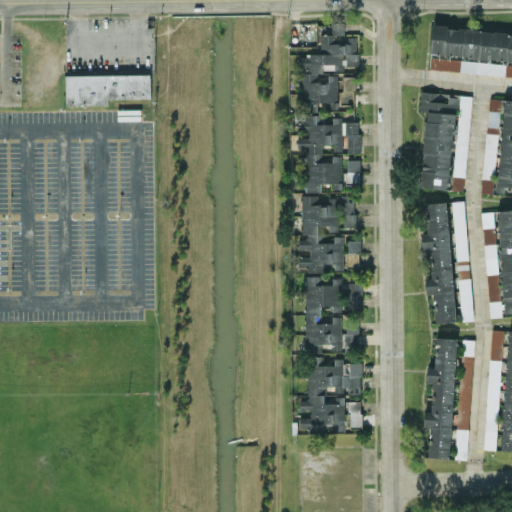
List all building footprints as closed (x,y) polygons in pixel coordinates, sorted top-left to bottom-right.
[(358,66),(358,34),(344,34),(344,22),(331,22),(331,34),(320,34),(320,54),(298,54),(298,70),(302,70),(301,111),(318,111),(318,104),(337,105),(338,75),(324,75),(324,70),(344,70),(344,66),(358,66)] [(429,70),(511,75),(511,32),(432,26),(429,70)] [(64,75),(65,105),(108,104),(108,98),(151,98),(150,74),(64,75)] [(355,76),(342,76),(341,104),(354,104),(355,76)] [(472,95),(421,91),(420,111),(427,112),(421,187),(449,189),(464,190),(472,95)] [(501,98),(489,98),(488,124),(501,124),(501,98)] [(511,99),(503,99),(498,192),(504,192),(504,186),(511,186),(511,99)] [(359,121),(342,121),(342,115),(303,116),(304,136),(297,136),(297,147),(305,147),(306,192),(321,191),(321,183),(342,182),(341,155),(332,156),(332,161),(322,162),(322,144),(333,144),(333,151),(345,150),(345,153),(360,152),(359,121)] [(494,193),(495,149),(484,149),(482,192),(494,193)] [(346,182),(359,182),(359,159),(347,159),(346,182)] [(343,269),(343,235),(334,235),(334,242),(322,242),(322,233),(318,233),(318,224),(329,224),(329,231),(338,231),(338,197),(328,197),(326,201),(307,195),(302,195),(302,233),(298,238),(298,250),(310,250),(310,256),(298,256),(298,266),(307,266),(307,272),(324,272),(326,266),(337,269),(343,269)] [(341,226),(353,226),(355,197),(342,196),(341,226)] [(453,201),(456,260),(467,259),(465,200),(453,201)] [(455,321),(448,201),(424,203),(426,233),(422,233),(423,249),(430,248),(432,277),(426,277),(427,293),(433,293),(435,323),(455,321)] [(511,208),(498,210),(504,313),(511,312),(511,208)] [(489,317),(501,316),(496,233),(485,234),(485,230),(494,229),(493,211),(483,212),(489,317)] [(360,252),(360,240),(348,240),(348,252),(360,252)] [(361,307),(362,282),(348,282),(348,288),(341,288),(341,277),(320,285),(321,275),(306,275),(305,352),(321,352),(321,343),(331,343),(334,351),(341,351),(345,351),(358,346),(358,327),(346,326),(346,331),(341,331),(342,315),(332,315),(332,322),(321,322),(321,305),(331,305),(333,311),(344,307),(361,307)] [(501,450),(511,450),(511,329),(490,329),(484,448),(496,449),(500,356),(506,357),(501,450)] [(450,458),(457,336),(435,335),(435,345),(437,345),(435,366),(428,366),(427,383),(433,383),(431,410),(425,410),(424,426),(430,427),(428,457),(450,458)] [(473,340),(462,339),(458,418),(469,419),(473,340)] [(344,394),(361,394),(361,362),(343,362),(343,358),(334,358),(334,364),(324,364),(324,355),(307,355),(307,399),(300,399),(300,410),(311,410),(311,416),(300,416),(300,427),(308,427),(308,431),(333,431),(333,430),(344,430),(344,394)] [(361,401),(349,401),(349,425),(361,426),(361,401)]
